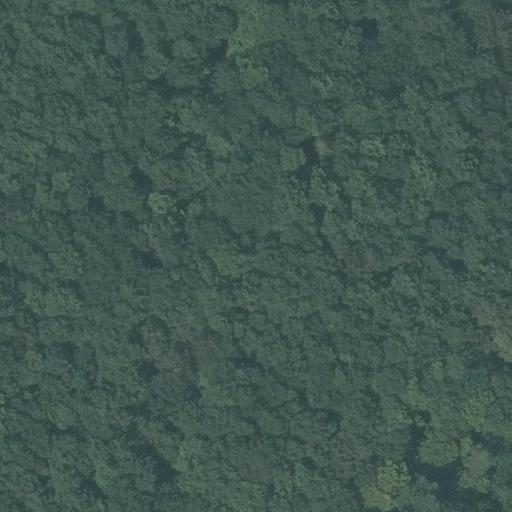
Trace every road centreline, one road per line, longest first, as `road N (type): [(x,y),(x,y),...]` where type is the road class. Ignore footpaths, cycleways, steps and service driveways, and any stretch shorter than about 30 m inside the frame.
road 1 (track): [(183,511),(171,439),(189,295),(185,182),(204,102),(248,22),(251,0)]
road 2 (track): [(319,0),(426,176),(446,265),(511,308)]
road 3 (unknown): [(511,343),(420,414),(340,511)]
road 4 (track): [(369,511),(511,365)]
